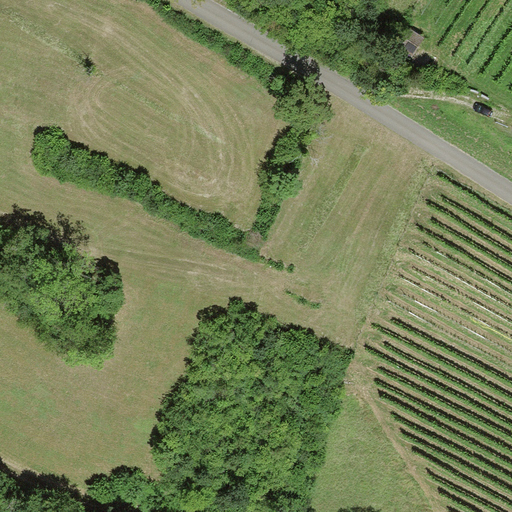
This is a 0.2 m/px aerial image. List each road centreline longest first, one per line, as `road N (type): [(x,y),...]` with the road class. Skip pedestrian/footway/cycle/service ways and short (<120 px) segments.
road 1 (unclassified): [(511,193),(183,0)]
road 2 (track): [(511,128),(484,111),(415,93),(340,94)]
road 3 (track): [(124,511),(0,466)]
